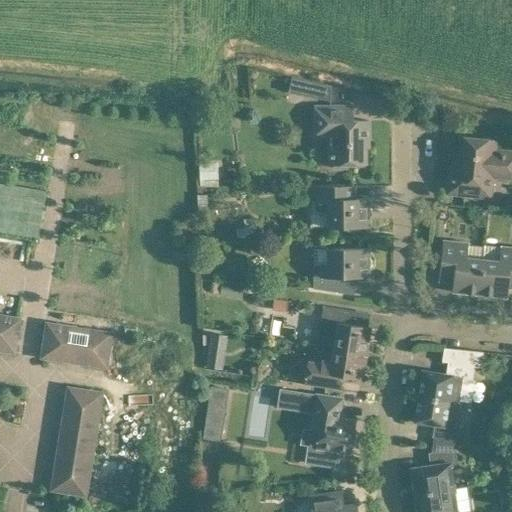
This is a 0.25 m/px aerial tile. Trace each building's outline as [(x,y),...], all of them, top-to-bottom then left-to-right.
[(290,90),(331,99),(335,83),(293,74),(290,90)] [(369,146),(369,120),(346,120),(346,105),(326,105),(314,106),(314,135),(328,135),(328,164),(333,164),(333,168),(346,168),(346,164),(366,164),(366,146),(369,146)] [(509,178),(511,151),(495,149),(496,140),(460,137),(457,167),(449,166),(446,193),(490,197),(492,176),(509,178)] [(200,179),(217,178),(216,163),(199,164),(200,179)] [(0,228),(39,233),(44,186),(0,181),(0,228)] [(307,185),(288,185),(288,199),(307,199),(307,185)] [(313,200),(312,200),(312,214),(327,213),(327,226),(349,226),(369,226),(369,217),(371,214),(371,209),(369,206),(369,198),(349,198),(349,186),(355,186),(355,185),(335,185),(313,185),(313,200)] [(252,218),(244,219),(245,235),(253,234),(252,218)] [(442,240),(438,280),(453,282),(452,291),(479,294),(483,259),(466,257),(468,245),(468,243),(462,242),(442,240)] [(483,259),(479,294),(507,297),(508,287),(511,287),(511,247),(500,246),(500,247),(484,245),(484,247),(483,259)] [(313,264),(313,288),(347,293),(347,276),(354,276),(369,276),(369,268),(371,264),(371,260),(369,256),(369,248),(349,248),(327,248),(327,263),(320,263),(320,264),(313,264)] [(215,260),(203,260),(203,276),(215,275),(215,260)] [(241,297),(242,287),(222,284),(221,295),(241,297)] [(323,305),(317,345),(322,346),(366,353),(370,327),(367,326),(350,324),(352,310),(323,305)] [(0,348),(13,351),(18,319),(0,316),(0,348)] [(105,366),(110,334),(47,324),(42,356),(105,366)] [(307,361),(304,384),(340,389),(342,376),(362,379),(366,353),(322,346),(319,360),(321,360),(321,363),(307,361)] [(481,366),(483,351),(444,347),(441,361),(447,362),(445,374),(422,370),(418,395),(459,402),(470,403),(474,381),(473,378),(475,365),(481,366)] [(218,368),(220,355),(207,353),(205,367),(218,368)] [(210,385),(208,398),(226,401),(228,388),(210,385)] [(84,493),(100,394),(69,388),(52,488),(84,493)] [(279,388),(276,405),(313,411),(310,429),(318,431),(316,446),(312,445),(312,444),(308,443),(305,462),(336,467),(338,454),(336,453),(337,449),(351,452),(351,450),(354,447),(356,437),(353,434),(355,422),(339,419),(342,398),(316,394),(279,388)] [(459,441),(461,427),(455,426),(459,402),(418,395),(414,421),(434,424),(432,437),(433,437),(432,444),(454,444),(455,440),(459,441)] [(204,425),(202,438),(220,441),(222,428),(204,425)] [(453,449),(454,444),(432,444),(431,452),(428,452),(429,465),(410,468),(413,493),(455,487),(452,463),(457,462),(455,449),(453,449)] [(458,511),(455,487),(413,493),(415,511),(472,511),(468,511),(465,511),(458,511)] [(341,492),(308,496),(310,511),(356,511),(356,504),(343,506),(341,493),(341,492)]
